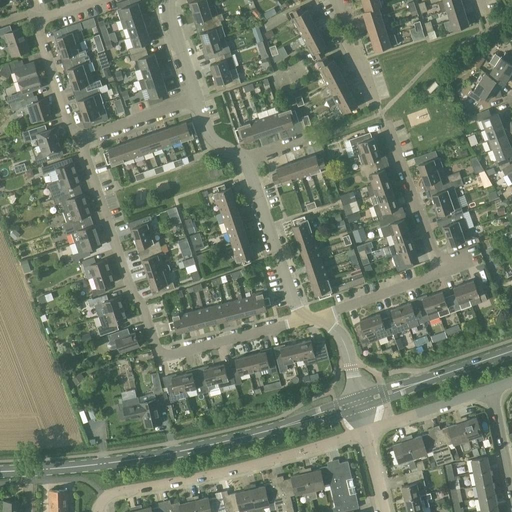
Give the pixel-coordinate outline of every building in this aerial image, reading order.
[(120,19),(141,12),(138,2),(132,4),(130,0),(125,0),(116,3),(118,9),(116,10),(120,19)] [(193,12),(209,7),(206,0),(195,0),(190,2),(193,12)] [(378,6),(379,7),(381,6),(379,0),(366,0),(362,1),(365,11),(378,6)] [(441,12),(447,10),(463,5),(461,0),(444,0),(438,2),(441,12)] [(204,26),(220,21),(224,19),(222,13),(218,14),(215,5),(209,7),(193,12),(196,22),(202,20),(204,26)] [(450,20),(466,15),(463,5),(447,10),(450,20)] [(366,22),(382,17),(379,7),(378,6),(365,11),(362,12),(366,22)] [(415,6),(409,8),(412,18),(418,16),(415,6)] [(297,27),(312,19),(307,10),(303,12),(300,7),(289,13),(292,18),(293,18),(297,27)] [(128,28),(144,22),(141,12),(120,19),(123,29),(128,28)] [(466,15),(450,20),(453,30),(469,25),(466,15)] [(369,31),(385,26),(382,17),(366,22),(369,31)] [(302,36),(317,28),(312,19),(297,27),(302,36)] [(60,47),(76,42),(73,32),(84,29),(81,21),(61,28),(63,35),(57,37),(60,47)] [(203,43),(219,38),(225,36),(220,21),(204,26),(206,31),(200,33),(203,43)] [(131,37),(147,32),(144,22),(128,28),(131,37)] [(109,34),(106,24),(100,26),(103,36),(109,34)] [(0,35),(5,34),(7,39),(13,56),(29,50),(24,35),(25,35),(22,27),(12,31),(10,25),(0,28),(0,35)] [(260,58),(267,56),(258,25),(252,27),(260,58)] [(372,41),(388,36),(385,26),(369,31),(372,41)] [(307,45),(322,37),(317,28),(302,36),(307,45)] [(422,30),(417,32),(411,33),(413,41),(425,37),(422,30)] [(130,55),(147,49),(145,44),(151,42),(147,32),(131,37),(134,46),(128,48),(130,55)] [(91,35),(102,67),(109,65),(98,33),(91,35)] [(103,36),(106,45),(112,43),(109,34),(103,36)] [(388,36),(372,41),(375,51),(391,46),(388,36)] [(322,37),(307,45),(311,54),(314,60),(325,54),(322,49),(326,47),(322,37)] [(215,57),(230,52),(228,46),(222,48),(219,38),(203,43),(206,53),(213,51),(215,57)] [(76,42),(60,47),(63,57),(70,55),(72,61),(87,56),(85,50),(79,52),(76,42)] [(278,53),(276,45),(269,47),(272,56),(278,53)] [(147,49),(130,55),(132,61),(138,59),(141,68),(158,63),(154,53),(148,55),(147,49)] [(213,75),(236,67),(230,52),(215,57),(216,63),(210,65),(213,75)] [(511,56),(506,53),(503,58),(501,57),(495,66),(510,76),(511,75),(511,71),(511,56)] [(477,67),(484,58),(479,54),(472,63),(477,67)] [(87,56),(72,61),(74,67),(67,69),(71,79),(86,74),(83,64),(89,62),(87,56)] [(324,77),(338,69),(333,60),(329,62),(326,57),(315,63),(318,68),(319,68),(324,77)] [(18,81),(38,74),(34,62),(24,65),(22,60),(2,66),(0,70),(0,74),(8,78),(10,73),(15,72),(18,81)] [(144,78),(161,73),(158,63),(141,68),(144,78)] [(500,82),(499,82),(503,85),(506,80),(510,79),(511,82),(511,81),(511,75),(510,76),(495,66),(489,75),(500,82)] [(236,67),(213,75),(217,85),(223,83),(225,88),(241,83),(239,77),(236,67)] [(328,86),(343,78),(338,69),(324,77),(328,86)] [(147,88),(164,82),(161,73),(144,78),(139,80),(142,90),(147,88)] [(485,73),(479,82),(494,91),(495,94),(495,98),(501,96),(500,90),(497,91),(496,87),(499,82),(500,82),(489,75),(485,73)] [(20,100),(34,96),(32,90),(42,87),(38,74),(18,81),(21,90),(17,92),(20,100)] [(86,74),(71,79),(74,89),(80,87),(82,93),(98,87),(102,86),(100,80),(90,83),(86,74)] [(333,95),(348,87),(343,78),(328,86),(333,95)] [(435,81),(426,90),(430,93),(439,85),(435,81)] [(164,82),(147,88),(151,97),(148,98),(150,105),(163,100),(161,94),(167,92),(164,82)] [(494,91),(479,82),(474,91),(471,89),(468,95),(479,102),(482,97),(488,101),(491,95),(495,94),(494,91)] [(84,98),(78,100),(81,110),(103,103),(100,93),(98,87),(82,93),(84,98)] [(338,104),(353,96),(348,87),(333,95),(338,104)] [(231,97),(240,97),(240,91),(226,92),(227,107),(231,106),(231,97)] [(36,95),(34,96),(20,100),(22,106),(27,105),(33,122),(51,116),(47,105),(48,105),(46,98),(38,101),(36,95)] [(353,96),(338,104),(343,113),(358,106),(353,96)] [(113,99),(116,112),(123,111),(120,97),(113,99)] [(103,103),(81,110),(84,120),(91,118),(93,124),(108,119),(103,103)] [(279,112),(284,128),(294,125),(293,123),(299,121),(295,109),(292,111),(291,110),(289,111),(289,109),(279,112)] [(485,129),(502,123),(499,118),(501,114),(498,113),(491,115),(489,110),(477,114),(479,120),(482,119),(485,129)] [(279,112),(269,116),(274,132),(284,128),(279,112)] [(259,119),(265,135),(274,132),(269,116),(259,119)] [(259,119),(250,122),(255,138),(265,135),(259,119)] [(176,125),(182,141),(192,138),(191,136),(193,135),(196,133),(192,122),(187,124),(186,122),(176,125)] [(255,138),(250,122),(240,126),(240,127),(238,128),(238,129),(235,130),(239,141),(244,140),(245,141),(255,138)] [(502,123),(485,129),(489,139),(506,133),(509,134),(511,135),(511,134),(511,122),(507,130),(504,129),(502,123)] [(182,141),(176,125),(167,128),(172,144),(182,141)] [(39,145),(59,138),(55,127),(44,131),(42,126),(28,130),(31,140),(37,138),(39,145)] [(172,144),(167,128),(157,132),(162,148),(172,144)] [(162,148),(157,132),(147,135),(152,151),(162,148)] [(468,135),(470,145),(478,143),(475,133),(468,135)] [(506,133),(489,139),(493,149),(509,143),(507,138),(509,134),(506,133)] [(359,154),(377,147),(374,137),(368,140),(366,134),(350,139),(356,155),(359,154)] [(152,151),(147,135),(138,139),(143,154),(152,151)] [(59,138),(39,145),(41,151),(40,151),(35,157),(37,164),(53,159),(51,153),(63,150),(59,138)] [(143,154),(138,139),(128,142),(133,158),(143,154)] [(133,158),(128,142),(118,145),(124,161),(133,158)] [(509,143),(493,149),(497,159),(494,160),(497,166),(509,162),(507,156),(511,154),(511,148),(511,149),(509,143)] [(124,161),(118,145),(108,149),(109,151),(103,153),(107,164),(111,163),(111,164),(113,163),(114,165),(124,161)] [(377,147),(359,154),(362,163),(359,164),(361,170),(376,165),(375,160),(381,157),(377,147)] [(418,165),(422,174),(443,167),(440,159),(438,158),(435,150),(418,156),(421,164),(418,165)] [(306,158),(311,174),(321,171),(321,172),(327,169),(323,157),(317,159),(316,155),(306,158)] [(476,155),(469,159),(476,173),(483,169),(476,155)] [(184,164),(182,158),(173,161),(175,168),(184,164)] [(311,174),(306,158),(296,161),(301,177),(311,174)] [(301,177),(296,161),(286,165),(292,181),(301,177)] [(24,162),(13,165),(15,173),(26,169),(24,162)] [(52,181),(77,173),(73,163),(60,167),(59,162),(42,167),(44,173),(49,171),(52,181)] [(511,180),(511,163),(502,169),(505,175),(508,173),(511,180)] [(165,171),(162,165),(154,168),(156,174),(165,171)] [(292,181),(286,165),(276,168),(278,173),(272,175),(276,187),(282,185),(282,184),(292,181)] [(376,165),(361,170),(363,176),(369,174),(372,184),(388,179),(385,169),(378,171),(376,165)] [(223,174),(221,167),(209,171),(212,178),(223,174)] [(434,181),(436,187),(461,179),(459,173),(447,177),(443,167),(422,174),(425,185),(434,181)] [(493,167),(486,170),(488,176),(496,173),(493,167)] [(146,178),(143,172),(135,175),(137,181),(146,178)] [(77,173),(52,181),(56,191),(52,192),(54,198),(69,193),(67,187),(80,183),(77,173)] [(388,179),(372,184),(369,185),(370,188),(369,190),(370,193),(372,193),(373,195),(391,188),(388,179)] [(461,179),(436,187),(438,193),(432,195),(435,205),(457,197),(454,188),(463,184),(461,179)] [(216,204),(218,203),(234,198),(230,187),(226,189),(224,184),(217,186),(219,191),(213,193),(216,204)] [(373,205),(395,198),(391,188),(373,195),(370,196),(373,205)] [(343,205),(349,203),(354,201),(351,191),(339,195),(343,205)] [(69,193),(54,198),(50,199),(52,205),(63,201),(66,211),(87,204),(84,194),(71,198),(69,193)] [(445,213),(447,218),(463,213),(457,197),(435,205),(439,215),(445,213)] [(221,212),(237,207),(234,198),(218,203),(221,212)] [(378,221),(394,216),(392,210),(398,208),(395,198),(373,205),(378,221)] [(312,209),(310,203),(300,206),(303,212),(312,209)] [(349,203),(343,205),(346,215),(352,212),(349,203)] [(87,204),(66,211),(64,212),(68,221),(63,223),(65,229),(80,224),(78,218),(91,214),(87,204)] [(224,222),(240,216),(237,207),(221,212),(224,222)] [(346,215),(349,222),(361,217),(358,210),(346,215)] [(443,226),(446,236),(468,229),(463,213),(447,218),(449,224),(443,226)] [(135,238),(153,232),(149,222),(152,221),(150,215),(128,223),(130,229),(132,228),(135,238)] [(292,226),(296,236),(312,230),(308,220),(307,221),(306,219),(304,215),(292,220),(294,225),(292,226)] [(240,216),(224,222),(227,232),(243,226),(240,216)] [(392,234),(407,229),(404,219),(396,221),(394,216),(378,221),(384,237),(392,234)] [(194,226),(191,218),(184,220),(188,228),(194,226)] [(76,242),(98,235),(94,225),(82,229),(80,224),(65,229),(67,234),(72,233),(75,243),(76,242)] [(243,226),(227,232),(231,241),(247,236),(243,226)] [(353,229),(355,242),(366,240),(364,227),(353,229)] [(395,243),(411,238),(407,229),(392,234),(395,243)] [(468,229),(446,236),(450,246),(456,244),(458,250),(477,243),(475,237),(471,236),(468,229)] [(296,236),(299,245),(315,240),(312,230),(296,236)] [(139,254),(161,247),(159,241),(156,242),(153,232),(135,238),(138,248),(137,248),(139,254)] [(200,232),(190,236),(193,243),(202,240),(200,232)] [(76,242),(75,243),(78,252),(71,255),(74,262),(80,260),(79,259),(91,255),(89,249),(101,245),(98,235),(76,242)] [(247,236),(231,241),(234,250),(250,245),(247,236)] [(398,253),(414,248),(411,238),(395,243),(398,253)] [(202,240),(193,243),(195,250),(205,247),(202,240)] [(299,245),(302,255),(318,250),(315,240),(299,245)] [(250,245),(234,250),(232,251),(236,262),(242,259),(243,265),(251,262),(249,257),(253,256),(250,245)] [(146,269),(163,263),(160,254),(163,253),(161,247),(139,254),(141,260),(142,260),(146,269)] [(414,248),(398,253),(392,255),(398,271),(413,266),(411,260),(418,258),(414,248)] [(305,265),(321,259),(318,250),(302,255),(305,265)] [(209,259),(206,252),(197,255),(199,263),(209,259)] [(93,276),(110,271),(106,259),(96,263),(94,257),(82,261),(84,267),(89,265),(93,276)] [(195,263),(193,257),(183,261),(185,267),(195,263)] [(325,269),(321,259),(305,265),(309,274),(325,269)] [(149,279),(166,273),(170,271),(171,269),(169,264),(167,263),(163,264),(163,263),(146,269),(149,279)] [(236,271),(238,278),(242,276),(241,275),(247,273),(245,268),(236,271)] [(309,274),(312,284),(328,279),(325,269),(309,274)] [(201,279),(197,270),(190,272),(194,282),(201,279)] [(114,282),(110,271),(93,276),(88,278),(92,289),(94,296),(106,292),(104,286),(114,282)] [(238,278),(236,271),(226,274),(228,281),(238,278)] [(166,273),(149,279),(152,289),(151,289),(153,295),(175,288),(173,282),(170,283),(166,273)] [(228,281),(226,274),(216,278),(218,284),(228,281)] [(328,279),(312,284),(315,294),(317,293),(319,299),(331,295),(330,291),(331,291),(330,289),(331,289),(328,279)] [(473,280),(463,284),(471,306),(487,300),(481,284),(476,286),(473,280)] [(199,291),(196,284),(187,288),(188,293),(194,291),(194,292),(199,291)] [(455,311),(471,306),(463,284),(453,287),(456,293),(450,295),(455,311)] [(442,291),(432,295),(440,317),(455,311),(450,295),(444,297),(442,291)] [(251,294),(252,296),(256,313),(267,310),(266,305),(271,304),(269,297),(264,298),(262,292),(251,294)] [(106,314),(123,308),(119,296),(109,300),(106,294),(95,298),(97,304),(102,302),(106,314)] [(424,322),(440,317),(432,295),(422,298),(424,304),(419,306),(424,322)] [(256,313),(252,296),(242,299),(246,315),(256,313)] [(246,315),(242,299),(232,301),(236,317),(246,315)] [(236,317),(232,301),(223,304),(227,320),(236,317)] [(411,302),(401,306),(407,322),(409,328),(424,322),(419,306),(413,308),(411,302)] [(227,320),(223,304),(213,306),(217,322),(227,320)] [(217,322),(213,306),(203,309),(207,325),(217,322)] [(393,316),(388,318),(393,333),(399,331),(397,325),(407,322),(401,306),(391,309),(393,316)] [(123,308),(106,314),(98,316),(102,325),(97,327),(100,336),(118,329),(116,323),(127,319),(123,308)] [(207,325),(203,309),(193,311),(198,327),(207,325)] [(198,327),(193,311),(184,313),(188,330),(198,327)] [(188,330),(184,313),(183,312),(172,314),(174,321),(169,322),(171,330),(176,328),(177,332),(188,330)] [(387,335),(393,333),(388,318),(382,320),(380,313),(370,317),(377,338),(387,335)] [(367,342),(377,338),(370,317),(360,320),(362,327),(356,329),(362,344),(368,342),(367,342)] [(130,334),(128,328),(108,335),(110,340),(108,341),(107,343),(107,346),(108,348),(111,349),(113,349),(118,347),(120,353),(139,346),(135,332),(130,334)] [(300,342),(304,358),(306,364),(322,360),(318,344),(312,346),(311,340),(300,342)] [(304,358),(300,342),(290,345),(295,361),(304,358)] [(295,361),(290,345),(280,347),(281,348),(275,350),(280,371),(286,370),(287,368),(286,363),(295,361)] [(393,352),(391,347),(382,350),(384,355),(393,352)] [(255,354),(260,370),(270,367),(271,373),(277,372),(272,351),(266,352),(265,351),(255,354)] [(260,370),(255,354),(245,356),(250,372),(260,370)] [(250,372),(245,356),(235,359),(237,367),(231,369),(236,385),(242,383),(240,375),(250,372)] [(236,385),(231,369),(226,370),(224,364),(214,366),(218,383),(219,387),(235,383),(235,385),(236,385)] [(218,383),(214,366),(204,369),(205,375),(199,377),(204,393),(210,391),(208,385),(218,383)] [(163,391),(158,372),(150,374),(155,394),(163,391)] [(204,393),(199,377),(194,378),(192,372),(182,375),(186,391),(196,388),(197,395),(204,393)] [(186,391),(182,375),(171,377),(173,384),(167,385),(171,401),(178,400),(177,399),(187,397),(186,391)] [(143,416),(139,403),(138,397),(122,401),(123,404),(118,404),(120,410),(118,412),(120,418),(122,419),(126,418),(126,420),(143,416)] [(139,403),(143,416),(145,427),(162,423),(157,399),(139,403)] [(464,428),(471,448),(476,447),(473,439),(476,438),(475,436),(481,434),(475,417),(467,420),(469,427),(464,428)] [(471,448),(464,428),(458,430),(456,423),(448,426),(453,442),(453,443),(459,441),(462,451),(471,448)] [(453,442),(448,426),(439,429),(441,434),(436,436),(445,462),(452,459),(447,444),(453,442)] [(445,462),(436,436),(430,438),(428,433),(421,435),(426,451),(432,450),(437,465),(445,462)] [(426,451),(421,435),(412,438),(414,446),(409,447),(413,459),(414,459),(420,456),(420,454),(426,452),(426,451)] [(413,459),(409,447),(403,449),(401,442),(393,445),(399,461),(404,460),(405,462),(408,461),(411,468),(416,467),(414,459),(413,459)] [(474,472),(489,469),(486,457),(471,460),(474,472)] [(340,466),(334,467),(335,471),(345,510),(359,507),(356,492),(352,478),(348,461),(339,463),(340,466)] [(319,467),(320,469),(323,484),(329,483),(334,507),(332,507),(333,511),(337,511),(345,510),(335,471),(329,473),(328,465),(319,467)] [(308,480),(312,499),(317,498),(316,491),(319,490),(318,488),(324,487),(323,484),(320,469),(312,471),(313,479),(308,480)] [(405,473),(407,479),(422,475),(421,469),(405,473)] [(476,485),(492,482),(489,469),(474,472),(476,485)] [(291,476),(292,477),(296,494),(302,492),(302,494),(305,493),(307,500),(312,499),(308,480),(302,481),(300,474),(291,476)] [(404,498),(426,493),(422,475),(407,479),(408,484),(401,485),(404,498)] [(296,495),(296,494),(292,477),(284,479),(285,486),(280,487),(285,511),(293,511),(290,496),(296,495)] [(264,484),(264,485),(268,500),(274,499),(277,511),(285,511),(280,487),(274,488),(272,482),(264,484)] [(479,497),(494,494),(492,482),(476,485),(479,497)] [(258,495),(252,496),(255,511),(264,511),(263,505),(269,503),(268,500),(264,485),(256,487),(258,495)] [(67,511),(67,489),(49,490),(49,511),(67,511)] [(246,511),(255,511),(252,496),(246,498),(244,491),(236,493),(239,509),(240,510),(246,508),(246,511)] [(404,498),(407,511),(429,506),(428,498),(431,497),(430,492),(426,493),(404,498)] [(224,502),(226,511),(234,511),(234,510),(239,509),(236,493),(227,495),(229,501),(224,502)] [(481,510),(497,507),(494,494),(479,497),(481,510)] [(196,507),(196,511),(210,511),(208,499),(208,497),(199,499),(201,506),(196,507)] [(208,499),(210,511),(226,511),(224,502),(218,503),(217,497),(208,499)] [(20,511),(20,501),(3,501),(3,511),(20,511)] [(166,511),(181,511),(179,504),(179,502),(170,504),(172,510),(166,511)] [(179,504),(181,511),(196,511),(196,507),(189,509),(188,502),(179,504)]
